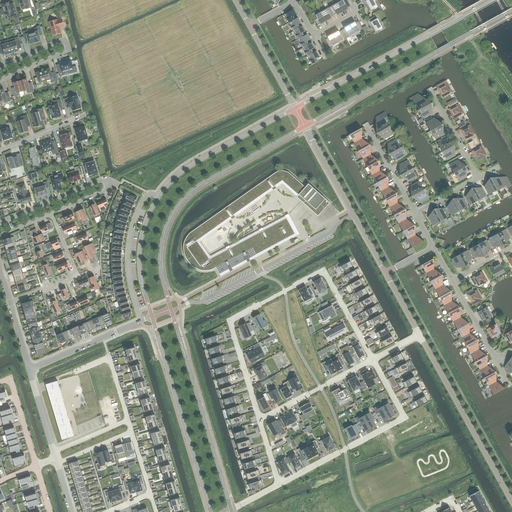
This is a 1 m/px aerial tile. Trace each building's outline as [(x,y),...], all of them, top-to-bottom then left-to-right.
[(26,1),(25,0),(19,0),(22,10),(31,7),(29,1),(26,1)] [(346,0),(341,0),(337,3),(342,12),(348,9),(347,8),(350,6),(346,0)] [(374,9),(377,8),(372,0),(361,0),(365,7),(367,6),(369,11),(374,9)] [(4,4),(2,5),(3,9),(0,9),(0,11),(1,15),(9,13),(10,16),(16,14),(13,3),(9,5),(8,2),(4,3),(4,4)] [(342,12),(337,3),(329,7),(333,15),(336,14),(337,15),(342,12)] [(329,7),(320,12),(326,21),(331,18),(330,17),(333,15),(329,7)] [(295,20),(295,19),(293,17),(295,15),(294,13),(295,12),(293,9),(284,14),(287,19),(287,20),(289,23),(295,20)] [(320,24),(326,21),(320,12),(316,14),(314,12),(310,14),(316,25),(319,23),(320,24)] [(381,29),(374,16),(366,21),(370,28),(371,27),(374,32),(379,30),(381,29)] [(293,31),(294,31),(299,28),(298,25),(300,24),(298,21),(299,21),(298,18),(295,19),(295,20),(289,23),(292,28),(291,28),(293,31)] [(57,21),(57,20),(49,22),(53,35),(61,33),(59,27),(63,26),(61,20),(57,21)] [(354,21),(349,24),(354,34),(363,29),(362,28),(358,21),(355,23),(354,21)] [(344,29),(341,30),(346,39),(354,34),(349,24),(344,27),(344,29)] [(35,32),(32,33),(35,42),(36,42),(37,43),(39,42),(39,41),(40,41),(38,33),(41,32),(39,26),(36,27),(36,28),(34,28),(35,32)] [(304,36),(302,33),(304,32),(303,30),(304,29),(302,26),(299,28),(294,31),(296,36),(298,40),(298,39),(304,36)] [(28,32),(28,30),(22,32),(24,38),(27,37),(29,44),(30,44),(31,44),(33,44),(34,43),(35,42),(32,33),(31,31),(28,32)] [(332,34),(338,43),(346,39),(341,30),(339,32),(338,31),(332,34)] [(307,34),(304,36),(298,39),(301,44),(300,45),(302,48),(303,48),(309,45),(308,44),(307,41),(309,40),(307,38),(309,37),(307,34)] [(329,48),(338,43),(332,34),(327,37),(328,38),(325,40),(329,48)] [(18,37),(8,40),(12,53),(18,51),(16,45),(20,44),(18,37)] [(8,40),(0,42),(0,50),(3,49),(5,55),(12,53),(8,40)] [(311,43),(308,44),(309,45),(303,48),(305,53),(307,56),(313,53),(311,50),(313,49),(312,46),(313,46),(311,43)] [(316,51),(313,53),(307,56),(310,61),(311,65),(318,61),(316,58),(318,57),(317,55),(318,54),(316,51)] [(60,65),(56,66),(59,76),(63,75),(63,72),(62,71),(68,69),(69,73),(77,71),(76,66),(72,67),(72,65),(71,62),(70,59),(65,61),(66,62),(60,63),(60,65)] [(49,68),(45,69),(46,70),(43,71),(46,80),(50,79),(51,83),(58,81),(55,72),(56,74),(52,75),(50,69),(49,69),(49,68)] [(41,82),(46,80),(43,71),(40,72),(40,71),(37,72),(37,73),(36,73),(38,79),(35,80),(37,87),(43,86),(41,82)] [(20,81),(23,91),(27,90),(28,93),(34,92),(31,82),(28,83),(27,79),(20,81)] [(23,91),(20,81),(13,83),(15,89),(12,90),(14,97),(20,95),(19,92),(23,91)] [(442,97),(452,92),(447,83),(437,88),(442,97)] [(3,89),(0,90),(0,100),(4,100),(5,103),(11,101),(8,94),(5,95),(3,89)] [(69,99),(65,100),(67,106),(69,106),(71,106),(72,110),(80,108),(80,105),(80,104),(78,98),(77,98),(77,95),(68,98),(69,99)] [(417,111),(432,103),(432,102),(430,104),(429,102),(426,99),(423,101),(421,98),(422,97),(414,102),(419,110),(417,111)] [(55,117),(56,118),(60,117),(60,116),(61,115),(59,109),(62,108),(60,99),(53,101),(54,105),(49,107),(52,118),(55,117)] [(455,99),(447,103),(449,107),(457,102),(455,99)] [(432,103),(417,111),(419,110),(423,118),(431,114),(431,113),(430,114),(428,111),(431,110),(431,106),(430,104),(432,103)] [(454,118),(463,113),(458,104),(449,109),(454,118)] [(37,112),(32,114),(35,126),(43,124),(42,120),(45,119),(42,108),(36,110),(37,112)] [(22,120),(17,122),(20,133),(28,131),(27,127),(27,126),(27,125),(29,124),(30,126),(27,115),(21,117),(22,120)] [(375,134),(390,126),(388,126),(384,118),(376,123),(377,122),(379,125),(376,127),(376,131),(377,133),(375,134)] [(429,132),(443,124),(443,123),(441,125),(440,123),(437,120),(434,122),(433,119),(434,118),(426,123),(430,131),(429,132)] [(444,124),(443,124),(429,132),(430,131),(435,139),(443,135),(443,134),(441,135),(440,132),(443,131),(443,127),(442,127),(442,125),(444,124)] [(466,139),(475,134),(470,125),(461,130),(466,139)] [(82,126),(79,127),(74,129),(76,135),(77,136),(77,137),(78,141),(88,139),(84,126),(82,126)] [(390,126),(375,134),(377,133),(378,135),(382,137),(385,135),(386,138),(385,139),(393,135),(389,127),(390,126)] [(2,127),(0,127),(0,134),(1,135),(3,140),(12,138),(11,134),(9,128),(7,128),(3,129),(2,127)] [(361,131),(360,129),(362,128),(348,136),(350,135),(354,143),(362,139),(361,139),(359,140),(358,137),(361,135),(361,131)] [(68,138),(67,134),(67,133),(66,133),(61,134),(60,135),(60,136),(59,136),(61,143),(62,145),(61,145),(62,148),(72,146),(70,138),(68,138)] [(360,140),(362,139),(354,143),(358,151),(357,152),(371,144),(369,145),(368,143),(364,141),(361,143),(360,140)] [(387,155),(402,147),(400,147),(396,139),(387,144),(389,143),(391,146),(388,148),(388,152),(389,154),(387,155)] [(444,140),(446,139),(437,144),(442,152),(440,153),(455,145),(455,144),(453,146),(452,144),(449,141),(446,143),(444,140)] [(48,151),(51,150),(53,155),(58,153),(54,141),(51,142),(50,140),(48,141),(46,142),(40,143),(42,148),(41,148),(43,153),(48,151)] [(371,144),(357,152),(358,151),(363,159),(370,155),(368,156),(367,153),(370,151),(370,147),(369,145),(371,144)] [(455,145),(440,153),(442,152),(446,160),(455,156),(455,155),(453,156),(451,153),(455,152),(454,148),(453,146),(455,145)] [(32,159),(31,160),(31,161),(32,161),(33,166),(40,164),(35,146),(23,150),(28,149),(32,159)] [(486,155),(481,146),(472,151),(477,160),(486,155)] [(402,147),(387,155),(389,154),(390,156),(393,158),(396,156),(398,159),(396,160),(396,161),(405,156),(400,148),(402,147)] [(67,158),(65,151),(59,152),(59,154),(60,157),(61,159),(67,158)] [(366,168),(380,160),(379,160),(378,161),(377,159),(373,157),(370,159),(368,156),(370,155),(363,159),(367,167),(366,168)] [(17,159),(17,157),(13,158),(12,156),(7,158),(10,169),(15,167),(15,168),(20,166),(23,165),(21,158),(17,159)] [(380,160),(366,168),(367,167),(372,175),(379,171),(377,172),(376,169),(379,167),(379,163),(378,161),(380,160)] [(399,176),(413,168),(412,168),(407,160),(399,165),(401,164),(402,167),(399,169),(399,173),(400,173),(400,175),(399,176)] [(452,174),(467,166),(467,165),(465,167),(464,165),(460,162),(457,164),(456,161),(457,160),(449,165),(453,173),(452,174)] [(86,165),(84,166),(86,173),(88,172),(89,175),(90,175),(93,175),(93,174),(97,173),(94,162),(93,162),(93,161),(89,162),(90,163),(86,164),(86,165)] [(75,171),(68,173),(70,182),(74,181),(74,182),(75,181),(74,181),(76,181),(77,181),(77,180),(80,179),(79,176),(83,175),(80,166),(75,168),(75,171)] [(467,166),(452,174),(454,173),(458,181),(466,177),(466,176),(465,177),(463,174),(466,173),(466,169),(465,167),(467,166)] [(413,168),(399,176),(401,175),(402,177),(401,177),(405,179),(408,177),(409,180),(408,181),(416,177),(412,169),(413,168)] [(318,215),(329,203),(308,184),(305,187),(290,174),(290,173),(289,173),(288,172),(287,172),(286,172),(286,171),(285,171),(284,171),(283,171),(282,171),(281,171),(280,171),(279,171),(278,171),(277,172),(276,172),(275,172),(274,173),(190,232),(190,233),(188,234),(188,235),(187,236),(186,237),(185,239),(185,240),(184,241),(184,242),(184,243),(183,245),(183,246),(183,247),(183,248),(183,250),(183,251),(183,252),(184,253),(184,255),(185,256),(185,257),(186,258),(187,260),(188,262),(189,263),(190,264),(191,265),(192,265),(193,266),(194,267),(195,268),(196,269),(197,269),(199,270),(200,270),(201,270),(202,271),(204,271),(205,271),(206,271),(207,271),(208,270),(209,270),(211,270),(212,270),(213,269),(216,267),(219,274),(295,234),(286,218),(209,259),(196,241),(282,180),(298,195),(296,197),(302,202),(314,213),(315,212),(318,215)] [(379,171),(372,175),(373,177),(374,179),(375,178),(377,182),(375,184),(388,176),(386,177),(385,176),(386,175),(382,173),(379,175),(377,172),(379,171)] [(62,174),(50,177),(54,190),(61,188),(59,182),(64,181),(62,174)] [(380,186),(378,187),(381,191),(388,187),(386,188),(385,185),(388,183),(388,179),(387,178),(389,176),(388,176),(375,184),(378,182),(380,186)] [(497,192),(489,177),(490,179),(489,180),(488,180),(486,183),(488,186),(485,188),(484,186),(488,195),(496,190),(497,192)] [(489,177),(497,192),(498,192),(497,190),(505,185),(500,177),(501,179),(498,181),(496,177),(492,178),(491,179),(489,177)] [(410,197),(425,189),(423,189),(419,181),(410,186),(411,186),(412,185),(414,188),(411,190),(411,194),(412,196),(410,197)] [(44,186),(35,189),(37,197),(48,194),(46,188),(49,187),(47,182),(43,183),(44,186)] [(24,184),(17,186),(20,195),(18,196),(21,204),(32,201),(30,193),(27,194),(26,191),(27,191),(24,184)] [(385,199),(383,200),(384,200),(397,192),(395,193),(394,192),(394,191),(391,189),(388,191),(386,188),(388,187),(381,191),(385,199)] [(479,202),(471,187),(472,189),(470,190),(467,193),(469,197),(466,198),(465,197),(470,205),(478,201),(479,202)] [(471,187),(479,202),(478,200),(486,196),(482,188),(481,188),(482,189),(479,191),(478,188),(474,188),(472,189),(471,187)] [(425,189),(410,197),(412,196),(413,198),(416,200),(419,198),(421,201),(420,202),(428,198),(423,190),(425,189)] [(397,192),(384,200),(385,199),(390,207),(397,203),(395,204),(393,201),(397,199),(397,195),(396,195),(395,194),(397,193),(397,192)] [(128,193),(125,198),(134,203),(137,198),(128,193)] [(132,208),(134,203),(125,198),(123,204),(132,208)] [(460,212),(452,198),(453,200),(451,201),(449,204),(450,207),(447,208),(447,207),(446,207),(451,215),(459,211),(460,212)] [(452,198),(460,212),(459,211),(468,206),(463,198),(464,200),(461,201),(459,198),(455,198),(455,199),(453,200),(452,198)] [(108,204),(106,199),(96,203),(98,208),(99,208),(100,211),(106,209),(104,206),(108,204)] [(122,203),(119,209),(130,213),(132,208),(123,204),(122,203)] [(397,203),(390,207),(394,215),(392,216),(406,209),(406,208),(404,209),(403,208),(403,207),(400,205),(397,207),(395,204),(397,203)] [(100,216),(94,204),(89,206),(94,218),(100,216)] [(83,223),(88,221),(83,208),(78,211),(74,212),(78,221),(81,219),(83,223)] [(441,223),(433,208),(434,210),(432,211),(430,214),(432,217),(429,219),(428,217),(432,226),(440,221),(441,223)] [(433,208),(441,223),(441,221),(449,217),(444,208),(445,210),(442,212),(440,208),(436,209),(434,210),(433,208)] [(128,218),(130,213),(119,209),(117,214),(128,218)] [(406,209),(392,216),(393,216),(394,215),(398,223),(406,219),(404,220),(402,217),(406,215),(406,211),(405,211),(404,210),(406,209)] [(75,218),(73,213),(60,218),(62,224),(75,218)] [(117,214),(116,220),(126,223),(128,218),(117,214)] [(406,219),(398,223),(403,231),(401,232),(415,225),(415,224),(413,226),(412,224),(409,221),(406,223),(404,220),(406,219)] [(125,228),(126,223),(116,220),(114,226),(115,226),(125,228)] [(52,228),(50,223),(40,227),(42,233),(52,228)] [(75,223),(62,228),(64,234),(77,228),(75,223)] [(405,235),(407,239),(415,235),(413,236),(411,233),(415,232),(414,228),(413,226),(415,225),(401,232),(404,231),(406,235),(405,235)] [(38,235),(36,229),(30,231),(36,244),(41,241),(44,240),(42,234),(38,235)] [(496,232),(504,247),(503,245),(505,244),(507,241),(505,238),(508,236),(509,238),(505,229),(497,234),(496,232)] [(504,247),(496,232),(495,232),(496,234),(488,239),(493,247),(492,245),(495,243),(497,247),(501,246),(503,245),(504,247)] [(76,243),(88,238),(86,233),(73,238),(76,243)] [(415,235),(407,239),(410,244),(411,243),(413,247),(410,248),(410,249),(424,241),(422,242),(421,240),(418,237),(415,239),(413,237),(415,235)] [(3,240),(4,245),(15,242),(14,237),(12,237),(3,240)] [(59,244),(57,239),(44,244),(47,250),(53,247),(54,250),(60,248),(59,244)] [(477,243),(485,257),(484,255),(486,254),(486,255),(488,251),(487,248),(490,247),(490,248),(491,248),(486,240),(478,244),(477,243)] [(17,247),(15,242),(4,245),(6,250),(15,248),(17,247)] [(485,257),(477,243),(478,244),(469,249),(474,257),(473,255),(476,254),(478,257),(482,257),(482,256),(484,255),(485,257)] [(95,259),(93,254),(96,252),(95,249),(92,251),(89,244),(84,247),(85,249),(84,249),(90,261),(95,259)] [(39,245),(33,247),(37,257),(38,259),(43,256),(43,254),(40,247),(39,245)] [(74,254),(80,266),(85,264),(83,258),(86,257),(83,250),(80,252),(74,254)] [(458,253),(466,268),(465,266),(467,265),(470,262),(468,259),(471,257),(472,258),(467,250),(459,255),(458,253)] [(54,261),(65,257),(62,251),(52,256),(54,261)] [(466,268),(458,253),(459,255),(451,259),(452,261),(454,266),(455,268),(456,267),(455,266),(458,264),(459,267),(463,267),(465,266),(466,268)] [(425,272),(426,273),(434,269),(432,270),(430,267),(433,265),(433,261),(432,259),(434,258),(420,266),(423,265),(425,268),(424,269),(424,270),(425,272)] [(341,272),(349,268),(350,271),(354,269),(349,260),(349,261),(338,267),(341,272)] [(56,272),(69,267),(67,261),(54,267),(56,272)] [(19,263),(10,265),(12,271),(21,268),(23,268),(21,262),(19,263)] [(495,277),(504,272),(499,262),(490,268),(495,277)] [(47,263),(42,266),(47,278),(53,276),(47,263)] [(429,282),(443,274),(441,275),(440,274),(440,273),(437,271),(433,273),(432,270),(434,269),(426,273),(430,281),(429,282)] [(355,270),(346,275),(349,280),(354,277),(356,280),(359,278),(355,270)] [(478,286),(487,281),(482,272),(473,277),(474,278),(471,280),(474,286),(477,284),(478,286)] [(22,273),(14,276),(15,281),(24,278),(24,279),(26,278),(24,273),(22,273)] [(431,281),(435,289),(443,285),(442,285),(440,286),(439,283),(442,281),(442,277),(441,276),(443,275),(443,274),(429,282),(431,281)] [(88,278),(94,291),(99,288),(94,276),(88,278)] [(24,278),(15,281),(17,287),(26,284),(24,279),(24,278)] [(88,278),(75,284),(77,289),(90,284),(88,278)] [(318,297),(321,295),(320,293),(326,289),(320,279),(314,282),(317,289),(314,290),(315,290),(318,297)] [(351,290),(359,286),(360,289),(364,287),(360,279),(359,279),(348,285),(351,290)] [(27,283),(26,284),(17,287),(19,293),(27,290),(29,290),(27,283)] [(438,298),(452,291),(452,290),(450,291),(449,290),(445,287),(442,289),(441,286),(443,285),(435,289),(439,297),(438,298)] [(312,300),(315,298),(312,292),(309,293),(307,290),(307,291),(305,287),(299,290),(302,297),(301,297),(303,300),(304,300),(304,301),(311,298),(312,300)] [(70,297),(65,288),(60,290),(61,293),(62,295),(64,300),(70,297)] [(115,296),(116,296),(126,293),(124,288),(113,290),(115,296)] [(365,288),(356,293),(359,298),(364,295),(365,298),(369,296),(365,288)] [(473,304),(482,299),(477,290),(474,292),(468,295),(473,304)] [(439,297),(444,305),(451,301),(449,302),(448,299),(451,297),(451,293),(450,292),(452,291),(438,298),(439,297)] [(127,298),(126,293),(116,296),(117,301),(127,298)] [(59,308),(54,296),(49,298),(54,311),(55,313),(60,311),(59,308)] [(77,300),(80,306),(89,302),(87,297),(87,296),(84,297),(77,300)] [(370,307),(374,305),(369,297),(358,303),(361,308),(369,304),(370,307)] [(117,301),(119,307),(129,304),(127,298),(117,301)] [(32,306),(31,301),(22,303),(23,309),(32,306)] [(76,301),(67,305),(69,310),(78,306),(76,301)] [(447,314),(461,307),(460,306),(459,308),(458,306),(454,303),(451,305),(449,302),(452,301),(451,301),(444,305),(448,313),(447,314)] [(130,309),(129,304),(119,307),(121,312),(130,309)] [(375,316),(379,314),(374,305),(374,306),(363,312),(366,317),(374,313),(375,316)] [(32,306),(23,309),(25,315),(36,312),(34,306),(32,306)] [(329,315),(331,319),(337,315),(335,312),(334,312),(330,306),(317,313),(322,320),(327,317),(329,315)] [(448,314),(453,321),(460,317),(458,318),(457,315),(460,314),(460,310),(459,308),(461,307),(447,314),(448,314)] [(488,318),(491,316),(486,307),(477,312),(482,321),(484,324),(490,321),(488,318)] [(130,309),(121,312),(122,317),(124,317),(125,320),(129,318),(128,316),(132,314),(130,309)] [(101,314),(102,316),(106,325),(111,322),(108,314),(107,312),(101,314)] [(264,320),(263,320),(260,314),(252,318),(259,330),(263,327),(262,326),(266,323),(267,325),(264,320)] [(379,315),(368,321),(371,326),(379,322),(380,324),(384,323),(379,314),(379,315)] [(102,316),(97,318),(101,327),(106,325),(102,316)] [(96,329),(92,320),(91,317),(86,320),(87,323),(91,331),(96,329)] [(456,330),(469,323),(467,324),(466,322),(467,322),(463,319),(460,321),(458,318),(460,317),(453,321),(457,329),(456,330)] [(97,318),(92,320),(96,329),(101,327),(97,318)] [(250,332),(253,330),(250,322),(245,324),(244,323),(239,326),(242,334),(243,334),(245,338),(251,335),(250,332)] [(87,323),(82,325),(86,333),(91,331),(87,323)] [(457,330),(462,338),(469,333),(467,334),(466,332),(469,330),(469,326),(468,324),(470,323),(469,323),(456,330),(457,330)] [(331,339),(347,331),(346,327),(345,328),(342,324),(327,332),(331,339)] [(378,339),(389,332),(385,324),(381,326),(383,329),(375,333),(378,339)] [(491,338),(501,333),(496,324),(491,327),(487,329),(486,329),(491,338)] [(72,327),(72,329),(73,329),(76,337),(81,335),(78,327),(77,325),(72,327)] [(86,333),(82,325),(78,327),(81,335),(86,333)] [(73,329),(72,329),(68,331),(71,339),(76,337),(73,329)] [(68,331),(62,333),(66,342),(71,339),(68,331)] [(62,333),(62,332),(56,334),(57,336),(61,344),(66,342),(62,333)] [(390,333),(386,335),(387,338),(380,342),(381,343),(383,347),(394,341),(394,342),(390,333)] [(464,346),(478,339),(476,340),(475,338),(472,336),(469,337),(467,335),(469,333),(462,338),(466,345),(464,346)] [(206,338),(205,338),(208,347),(212,346),(211,343),(219,341),(218,335),(206,338)] [(466,346),(471,354),(478,349),(476,350),(474,348),(478,346),(478,342),(477,342),(476,340),(478,339),(464,346),(465,347),(466,346)] [(355,353),(358,357),(364,354),(358,342),(349,347),(353,354),(355,353)] [(209,348),(208,348),(209,351),(211,357),(215,356),(214,353),(221,351),(220,345),(209,348)] [(255,351),(247,355),(249,358),(251,362),(265,355),(264,354),(260,345),(254,349),(255,351)] [(353,354),(349,347),(348,345),(340,350),(348,365),(354,362),(350,355),(353,354)] [(46,347),(44,347),(36,350),(37,356),(46,353),(48,353),(46,347)] [(134,347),(125,350),(127,356),(136,353),(135,347),(134,347)] [(473,362),(473,363),(487,355),(485,356),(484,354),(481,352),(478,353),(476,351),(478,350),(478,349),(471,354),(473,358),(474,357),(476,361),(473,362)] [(401,363),(405,361),(400,352),(400,353),(389,359),(392,364),(400,360),(401,363)] [(136,353),(127,356),(129,362),(138,359),(136,353)] [(331,361),(336,371),(337,371),(338,371),(342,369),(341,369),(342,368),(339,362),(342,360),(339,353),(335,355),(336,357),(330,359),(331,361)] [(213,364),(214,367),(218,366),(217,363),(225,361),(224,355),(212,358),(211,358),(213,364)] [(475,362),(479,370),(487,366),(487,365),(485,366),(483,364),(487,362),(487,358),(486,358),(485,356),(487,355),(473,363),(475,362)] [(136,365),(130,366),(132,372),(141,370),(139,361),(135,362),(136,365)] [(335,372),(336,371),(331,361),(326,364),(325,362),(321,364),(324,370),(327,368),(331,374),(332,374),(332,375),(336,373),(335,372)] [(406,362),(395,369),(398,374),(405,370),(407,372),(410,370),(406,362)] [(266,376),(261,367),(263,366),(261,363),(256,365),(258,368),(255,370),(257,373),(256,374),(257,376),(258,376),(260,379),(266,376)] [(217,377),(221,376),(220,373),(228,371),(227,365),(215,369),(214,369),(217,377)] [(482,379),(496,371),(494,372),(493,370),(490,368),(487,370),(485,367),(487,366),(479,370),(484,378),(482,379)] [(141,370),(132,372),(134,378),(139,377),(140,379),(144,378),(141,370)] [(372,371),(369,372),(368,371),(361,375),(368,388),(375,384),(372,379),(376,378),(372,371)] [(484,378),(488,386),(496,382),(496,381),(494,383),(492,380),(496,378),(495,374),(494,372),(496,371),(482,379),(484,378)] [(287,381),(288,381),(291,387),(291,388),(294,387),(296,391),(299,389),(302,387),(295,373),(292,374),(294,377),(287,381)] [(416,382),(412,374),(408,376),(410,378),(402,382),(405,388),(416,382)] [(218,379),(218,381),(220,387),(224,386),(223,383),(230,381),(229,375),(218,379)] [(365,388),(362,382),(359,383),(356,377),(348,381),(354,390),(359,388),(360,391),(365,388)] [(141,381),(135,383),(137,389),(146,386),(144,378),(140,379),(141,381)] [(288,388),(291,387),(288,381),(283,384),(284,386),(280,388),(286,398),(287,399),(290,397),(289,396),(292,395),(288,388)] [(74,436),(57,382),(46,385),(47,390),(62,440),(74,436)] [(496,382),(488,386),(493,394),(491,395),(505,387),(503,388),(502,386),(499,384),(496,386),(494,383),(496,382)] [(422,391),(417,383),(414,385),(415,388),(408,392),(411,398),(422,392),(422,391)] [(221,389),(223,398),(223,397),(227,396),(226,393),(233,391),(232,386),(232,385),(221,389)] [(146,386),(137,389),(139,395),(144,393),(145,396),(149,395),(146,386)] [(339,388),(332,392),(338,403),(344,399),(345,401),(351,398),(346,389),(342,390),(342,391),(340,392),(339,388)] [(281,400),(276,390),(268,394),(270,398),(273,397),(276,402),(281,400)] [(269,400),(268,398),(265,392),(262,394),(264,397),(258,400),(263,410),(269,407),(266,401),(269,400)] [(413,402),(416,407),(427,401),(423,393),(419,395),(421,398),(413,402)] [(146,398),(140,400),(142,406),(151,403),(149,395),(145,396),(146,398)] [(224,399),(226,407),(230,406),(229,403),(236,401),(235,396),(235,395),(224,399)] [(303,406),(300,408),(303,414),(300,416),(303,421),(306,419),(304,416),(314,411),(310,402),(306,404),(303,406)] [(151,403),(142,406),(144,412),(149,410),(150,412),(154,411),(151,403)] [(382,406),(388,417),(389,418),(394,415),(391,410),(392,409),(392,410),(395,409),(392,404),(388,406),(387,403),(382,406)] [(6,405),(0,407),(0,411),(1,416),(0,416),(0,417),(12,413),(10,407),(7,408),(6,405)] [(229,418),(233,416),(232,414),(232,413),(241,411),(239,405),(227,409),(228,413),(229,418)] [(388,417),(382,406),(378,409),(378,410),(375,412),(378,417),(380,416),(380,415),(381,414),(384,420),(388,417)] [(151,415),(145,416),(147,422),(156,420),(154,411),(150,412),(151,415)] [(281,418),(285,426),(290,424),(292,428),(297,425),(295,421),(299,419),(296,414),(294,415),(292,412),(288,414),(285,415),(281,418)] [(12,413),(0,417),(3,425),(9,423),(9,420),(13,419),(12,413)] [(369,413),(364,416),(370,427),(370,428),(375,425),(372,419),(370,415),(369,413)] [(230,419),(232,428),(236,426),(235,424),(242,421),(241,416),(230,419)] [(370,427),(364,416),(356,420),(359,427),(362,426),(361,425),(362,424),(365,430),(370,427)] [(282,426),(283,425),(280,419),(276,422),(275,421),(268,424),(270,428),(269,428),(271,432),(272,432),(274,436),(281,432),(282,435),(285,433),(282,426)] [(156,420),(147,422),(149,428),(152,428),(152,430),(159,428),(156,420)] [(351,425),(345,429),(347,433),(346,434),(348,439),(349,438),(350,439),(357,435),(355,432),(359,430),(355,424),(352,426),(351,425)] [(8,426),(4,427),(6,435),(15,432),(13,426),(9,428),(8,426)] [(233,430),(236,439),(247,436),(245,430),(238,432),(237,429),(233,430)] [(159,430),(150,433),(152,439),(161,436),(160,430),(159,430)] [(6,435),(5,435),(7,441),(17,438),(15,432),(6,435)] [(161,436),(152,439),(154,445),(163,442),(161,436)] [(329,437),(322,441),(324,445),(327,451),(335,447),(329,437)] [(17,438),(7,441),(8,446),(18,443),(17,438)] [(236,440),(239,449),(251,445),(249,439),(241,442),(240,439),(236,440)] [(312,457),(314,455),(315,456),(318,455),(317,454),(318,453),(315,447),(318,446),(315,440),(306,445),(312,457)] [(126,457),(130,456),(129,455),(134,453),(131,442),(122,445),(126,457)] [(18,443),(8,446),(10,452),(20,449),(18,443)] [(161,448),(155,450),(157,456),(166,453),(164,444),(164,445),(160,446),(161,448)] [(118,457),(120,457),(121,459),(126,457),(122,445),(115,447),(118,457)] [(307,460),(310,459),(310,458),(312,457),(306,445),(297,450),(300,455),(303,454),(306,460),(307,459),(307,460)] [(104,451),(102,452),(105,463),(111,462),(111,463),(115,462),(112,454),(109,455),(108,450),(107,450),(107,449),(104,450),(104,451)] [(239,450),(239,451),(242,459),(253,456),(251,450),(244,452),(243,449),(239,450)] [(105,463),(102,452),(96,453),(99,463),(96,464),(97,470),(101,469),(100,467),(106,465),(105,463)] [(300,465),(293,452),(288,455),(288,457),(286,458),(288,463),(289,464),(291,462),(295,468),(300,465)] [(166,453),(157,456),(159,462),(168,459),(166,453)] [(15,466),(24,464),(23,461),(26,460),(24,454),(12,457),(15,466)] [(286,464),(288,463),(286,458),(285,457),(277,461),(281,468),(280,469),(283,474),(290,471),(286,464)] [(249,468),(253,466),(257,465),(255,459),(247,462),(246,459),(242,460),(245,469),(249,468)] [(166,465),(160,467),(162,473),(171,470),(169,461),(165,462),(166,465)] [(248,479),(260,475),(258,470),(250,472),(249,471),(249,469),(245,470),(246,472),(248,479)] [(171,470),(162,473),(164,479),(169,477),(170,479),(174,478),(171,470)] [(18,479),(22,490),(30,488),(28,482),(32,481),(30,475),(18,479)] [(132,480),(136,492),(137,491),(137,492),(141,491),(141,490),(142,490),(140,483),(143,482),(141,475),(138,476),(138,477),(132,479),(132,480)] [(171,482),(165,483),(167,489),(176,487),(174,478),(170,479),(171,482)] [(248,480),(251,490),(251,489),(263,486),(261,480),(253,482),(252,479),(248,480)] [(132,480),(127,482),(126,480),(123,481),(125,488),(128,487),(130,493),(131,493),(131,494),(135,493),(135,492),(136,492),(132,480)] [(116,500),(117,500),(117,501),(121,500),(121,499),(122,499),(120,492),(123,491),(121,485),(118,486),(119,487),(113,489),(116,500)] [(176,487),(167,489),(169,495),(178,493),(176,487)] [(116,500),(113,489),(107,490),(107,489),(104,490),(105,496),(108,496),(110,502),(116,500)] [(23,497),(25,496),(27,501),(37,498),(35,492),(31,494),(30,491),(22,493),(23,497)] [(469,496),(472,501),(481,496),(478,491),(469,496)] [(481,496),(472,501),(475,506),(484,501),(481,496)] [(179,497),(170,500),(172,506),(181,503),(180,497),(179,497)] [(37,498),(27,501),(29,510),(35,508),(34,505),(39,504),(37,498)] [(484,501),(475,506),(478,511),(487,506),(484,501)] [(181,503),(172,506),(174,511),(183,509),(181,503)]
